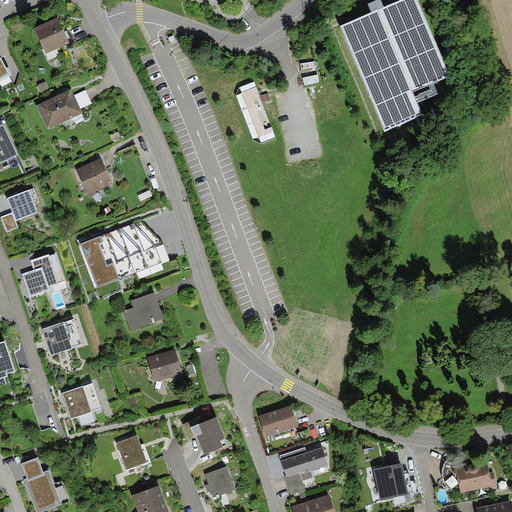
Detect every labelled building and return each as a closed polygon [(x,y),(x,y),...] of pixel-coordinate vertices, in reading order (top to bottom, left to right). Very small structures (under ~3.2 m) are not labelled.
[(343,28),(383,141),(423,127),(414,101),(449,89),(417,0),(411,0),(361,17),(363,21),(343,28)] [(57,18),(34,29),(47,54),(69,43),(57,18)] [(0,61),(0,79),(9,75),(2,60),(0,61)] [(318,75),(303,78),(304,85),(319,82),(318,75)] [(256,88),(242,93),(259,137),(273,132),(256,88)] [(71,90),(37,105),(48,129),(82,114),(80,109),(74,95),(71,90)] [(86,90),(74,95),(80,109),(92,104),(86,90)] [(268,94),(262,96),(264,102),(270,100),(268,94)] [(3,126),(0,127),(0,165),(18,157),(3,126)] [(100,158),(75,170),(89,198),(97,194),(96,192),(113,184),(100,158)] [(34,191),(8,200),(13,215),(1,219),(7,233),(18,229),(16,222),(37,215),(34,205),(39,203),(34,191)] [(142,221),(80,245),(97,288),(161,263),(155,248),(163,245),(142,221)] [(22,276),(30,299),(49,293),(47,289),(57,286),(57,285),(65,282),(55,254),(31,262),(34,271),(22,276)] [(155,293),(132,301),(134,308),(124,312),(131,332),(165,320),(155,293)] [(74,320),(43,331),(52,356),(83,345),(74,320)] [(4,341),(0,342),(0,378),(7,376),(6,373),(14,370),(4,341)] [(174,350),(148,358),(156,383),(182,374),(174,350)] [(94,384),(63,395),(72,421),(103,410),(94,384)] [(291,406),(258,417),(265,438),(298,426),(291,406)] [(199,417),(182,423),(188,438),(197,435),(204,454),(222,447),(220,440),(225,438),(217,417),(201,423),(199,417)] [(137,436),(117,443),(126,470),(146,463),(137,436)] [(305,447),(280,456),(286,476),(285,477),(291,495),(305,490),(302,481),(312,478),(310,471),(329,465),(323,447),(307,452),(305,447)] [(381,449),(366,452),(368,468),(384,465),(381,449)] [(27,479),(24,480),(36,511),(47,511),(61,506),(48,473),(43,475),(37,461),(22,467),(27,479)] [(485,463),(455,469),(450,471),(447,475),(445,483),(447,488),(451,491),(455,494),(460,494),(496,486),(493,473),(488,475),(485,463)] [(401,465),(373,471),(380,502),(408,496),(401,465)] [(226,467),(205,475),(208,485),(205,486),(208,494),(210,493),(212,498),(235,490),(226,467)] [(168,511),(159,487),(132,496),(137,511),(168,511)] [(334,511),(329,498),(310,504),(312,511),(334,511)] [(476,511),(511,511),(511,503),(477,511),(476,511)]
